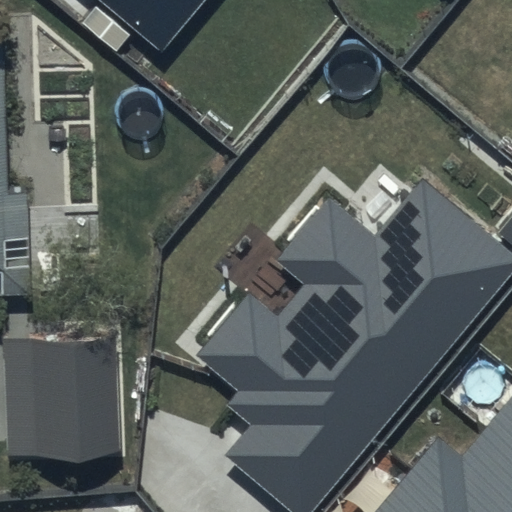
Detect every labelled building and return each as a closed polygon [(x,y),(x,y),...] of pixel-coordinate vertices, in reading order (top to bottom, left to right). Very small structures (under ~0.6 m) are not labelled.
[(5,193),(0,0),(0,298),(30,298),(28,192),(5,193)] [(103,0),(164,50),(205,0),(103,0)] [(307,511),(511,275),(511,251),(422,174),(373,230),(331,194),(271,263),(299,286),(276,313),(252,292),(198,354),(242,392),(231,404),(257,425),(231,455),(296,511),(307,511)] [(116,335),(4,341),(10,461),(122,455),(116,335)] [(511,511),(511,400),(462,460),(438,440),(377,511),(511,511)]
